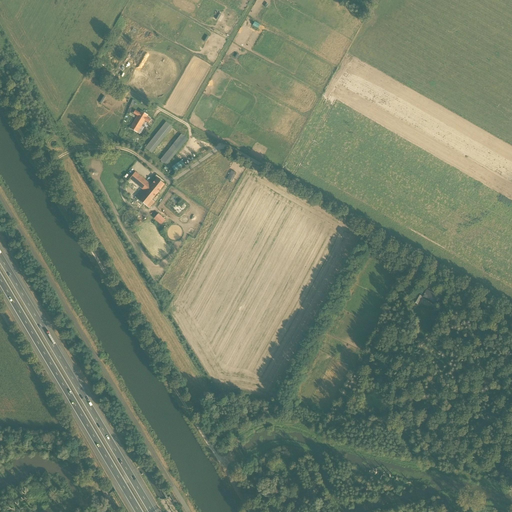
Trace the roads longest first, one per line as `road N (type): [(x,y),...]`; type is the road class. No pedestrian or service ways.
road 1 (unclassified): [(37,161),(129,148),(172,180),(227,150),(511,309)]
road 2 (track): [(224,470),(0,98)]
road 3 (unclassified): [(187,511),(0,193)]
road 4 (motorway): [(150,511),(0,255)]
road 5 (motorway): [(0,280),(138,511)]
road 6 (unclassified): [(112,503),(0,311)]
